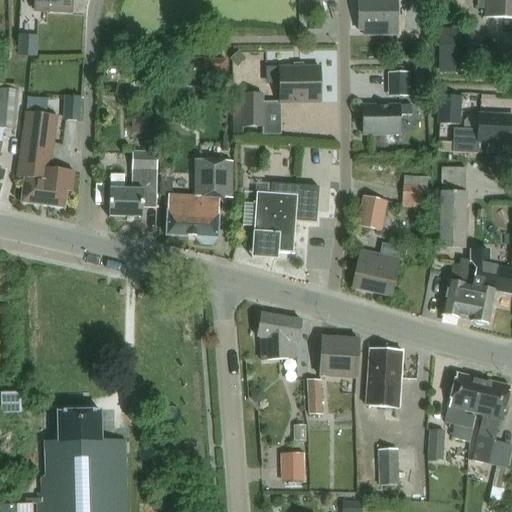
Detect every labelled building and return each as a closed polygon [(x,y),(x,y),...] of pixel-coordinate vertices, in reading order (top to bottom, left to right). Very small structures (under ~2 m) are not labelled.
[(35,0),(35,12),(72,14),(72,0),(35,0)] [(364,37),(398,37),(397,0),(364,0),(364,1),(358,0),(358,32),(364,32),(364,37)] [(511,19),(511,0),(486,0),(485,19),(511,19)] [(442,62),(461,62),(465,62),(465,39),(442,39),(442,62)] [(18,44),(18,56),(37,56),(37,44),(18,44)] [(239,52),(230,60),(238,68),(246,60),(239,52)] [(461,62),(442,62),(442,72),(461,72),(461,62)] [(321,105),(321,67),(279,67),(279,68),(266,68),(266,86),(279,86),(279,103),(279,105),(282,105),(321,105)] [(410,75),(389,76),(390,99),(411,99),(410,75)] [(0,127),(15,129),(18,92),(0,89),(0,127)] [(279,105),(279,103),(264,104),(264,95),(243,95),(243,129),(265,129),(265,137),(282,137),(282,105),(279,105)] [(65,97),(64,121),(80,122),(81,98),(65,97)] [(439,126),(453,126),(461,127),(462,98),(440,97),(439,126)] [(412,107),(363,108),(363,137),(400,137),(399,117),(412,117),(412,107)] [(72,194),(74,174),(53,171),(54,166),(51,165),(57,118),(26,114),(17,179),(24,180),(21,205),(64,211),(67,193),(72,194)] [(511,118),(479,117),(478,131),(454,130),(452,153),(477,154),(477,143),(511,145),(511,118)] [(156,210),(157,155),(132,154),(132,172),(133,172),(133,191),(109,191),(109,219),(142,220),(143,209),(156,210)] [(232,201),(232,164),(195,162),(194,198),(168,197),(166,237),(196,239),(195,240),(201,245),(211,246),(218,241),(219,200),(232,201)] [(466,194),(466,170),(442,169),(442,193),(440,193),(439,249),(465,250),(466,194)] [(403,206),(425,208),(427,180),(405,178),(403,206)] [(319,189),(271,185),(270,195),(256,194),(253,233),(251,259),(278,261),(278,254),(293,255),(295,222),(316,224),(319,189)] [(381,233),(387,203),(363,198),(357,229),(381,233)] [(399,261),(402,249),(382,245),(379,256),(360,253),(352,290),(391,299),(399,261)] [(449,282),(442,317),(488,326),(495,292),(511,295),(511,271),(490,267),(489,265),(489,262),(489,252),(470,251),(470,263),(461,261),(460,268),(452,266),(449,282)] [(257,338),(260,339),(261,361),(297,359),(296,344),(297,344),(301,321),(262,314),(257,338)] [(359,340),(335,339),(322,338),(320,377),(356,379),(359,340)] [(402,352),(370,350),(365,406),(396,409),(402,352)] [(476,401),(480,381),(456,376),(445,424),(455,426),(452,439),(469,443),(473,430),(472,430),(475,418),(465,415),(466,410),(475,413),(478,401),(476,401)] [(472,462),(497,468),(492,489),(505,492),(510,470),(509,470),(511,455),(511,445),(495,442),(500,419),(503,419),(510,389),(480,381),(476,401),(478,401),(475,413),(484,415),(472,462)] [(310,417),(320,417),(319,382),(309,382),(310,417)] [(253,390),(250,396),(251,402),(257,405),(263,403),(266,398),(265,395),(264,392),(259,389),(253,390)] [(40,478),(40,511),(126,511),(125,442),(102,443),(101,412),(58,413),(58,444),(45,444),(45,478),(40,478)] [(441,460),(442,432),(426,431),(424,459),(441,460)] [(416,475),(415,450),(398,451),(399,475),(416,475)] [(376,488),(396,487),(395,452),(375,452),(376,488)] [(302,456),(278,457),(279,484),(303,483),(302,456)]
